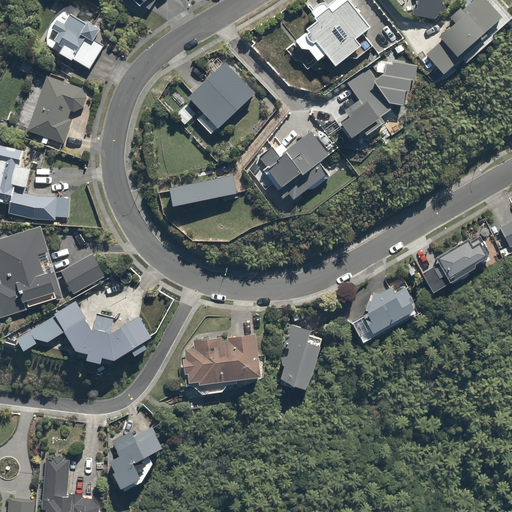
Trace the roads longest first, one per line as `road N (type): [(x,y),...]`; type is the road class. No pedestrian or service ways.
road 1 (residential): [(197,282),(133,232),(110,159),(113,124),(124,86),(149,58),(247,0)]
road 2 (residential): [(511,168),(330,271),(254,290),(197,282)]
road 3 (residential): [(197,282),(126,398),(99,409),(0,398)]
